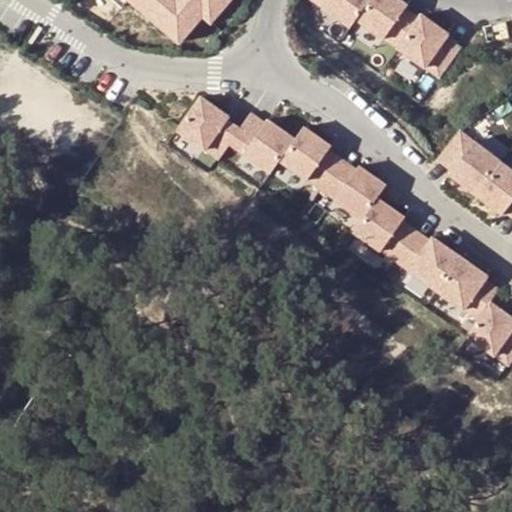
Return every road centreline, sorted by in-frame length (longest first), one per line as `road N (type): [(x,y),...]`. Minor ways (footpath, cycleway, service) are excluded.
road 1 (residential): [(511,268),(269,57)]
road 2 (residential): [(30,0),(144,69),(215,73),(269,57)]
